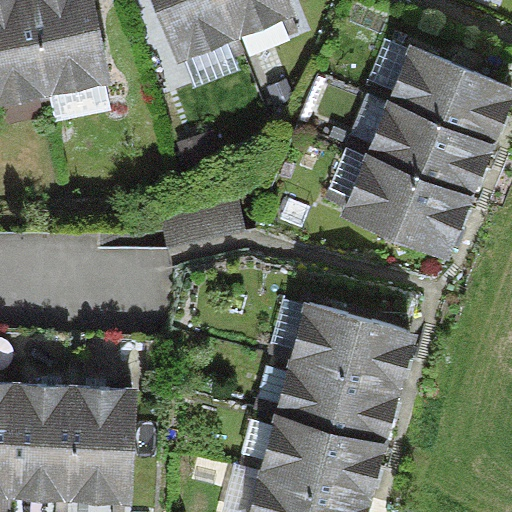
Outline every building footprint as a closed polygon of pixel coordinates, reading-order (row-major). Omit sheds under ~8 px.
[(0,0),(0,97),(106,73),(89,0),(0,0)] [(161,0),(179,49),(289,8),(286,0),(161,0)] [(409,42),(341,208),(441,250),(456,215),(476,165),(495,119),(510,83),(409,42)] [(408,328),(311,301),(252,511),(358,511),(367,479),(383,419),(397,368),(408,328)] [(0,484),(125,490),(129,393),(104,392),(45,390),(0,388),(0,484)]
